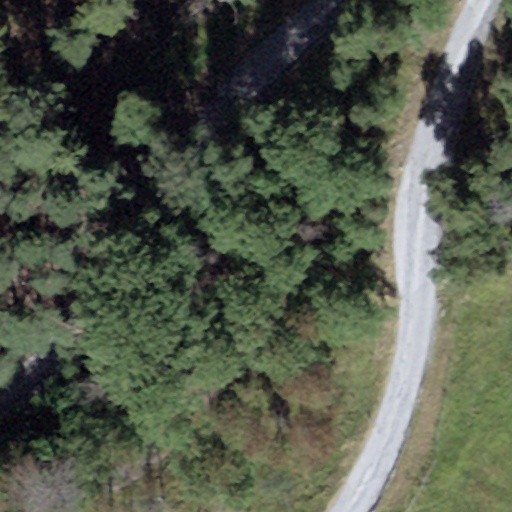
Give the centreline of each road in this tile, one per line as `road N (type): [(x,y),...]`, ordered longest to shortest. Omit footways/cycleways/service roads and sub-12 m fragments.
road 1 (unclassified): [(486,0),(434,143),(416,234),(406,380),(367,479),(344,511)]
road 2 (unclassified): [(0,397),(123,220),(231,98),(338,0)]
